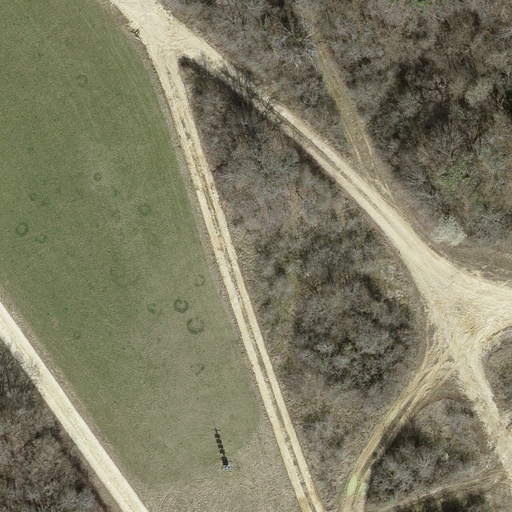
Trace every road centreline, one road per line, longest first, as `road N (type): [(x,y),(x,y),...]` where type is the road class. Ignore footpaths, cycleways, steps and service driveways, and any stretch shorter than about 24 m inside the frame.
road 1 (track): [(135,0),(360,188),(409,248),(461,325),(511,477)]
road 2 (track): [(148,0),(311,511)]
road 3 (track): [(342,511),(395,417),(461,325),(511,311)]
road 4 (track): [(0,308),(142,511)]
